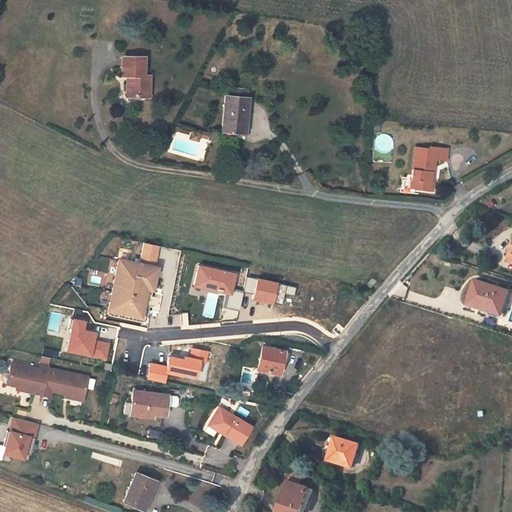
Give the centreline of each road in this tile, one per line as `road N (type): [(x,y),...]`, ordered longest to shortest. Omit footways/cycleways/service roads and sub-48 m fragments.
road 1 (residential): [(335,349),(451,214),(511,171)]
road 2 (residential): [(335,349),(295,325),(136,337),(133,358)]
road 3 (residential): [(230,511),(247,468),(335,349)]
